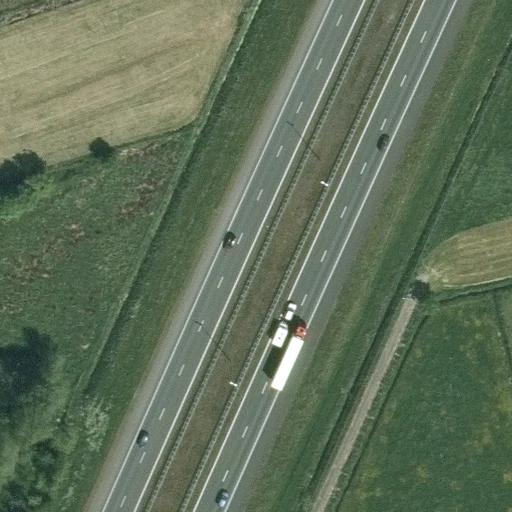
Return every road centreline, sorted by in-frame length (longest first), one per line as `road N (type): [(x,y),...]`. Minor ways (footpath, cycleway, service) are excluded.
road 1 (motorway): [(211,511),(442,0)]
road 2 (motorway): [(346,0),(116,511)]
road 3 (unclassified): [(316,511),(405,311),(431,281)]
